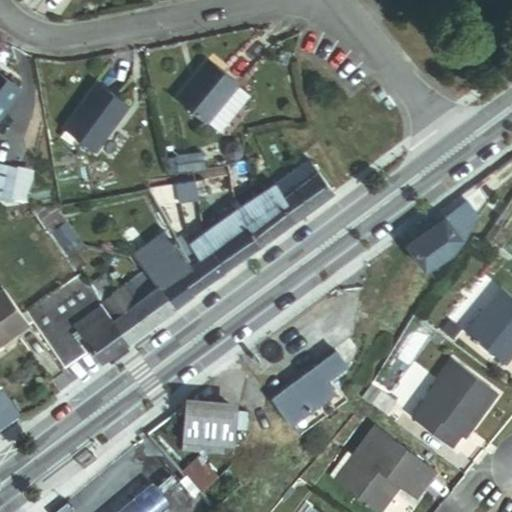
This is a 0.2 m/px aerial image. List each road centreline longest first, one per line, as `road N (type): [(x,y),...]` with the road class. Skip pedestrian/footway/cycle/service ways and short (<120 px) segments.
road 1 (secondary): [(0,490),(456,147)]
road 2 (residential): [(266,0),(97,36),(44,37),(0,17)]
road 3 (residential): [(328,0),(456,147)]
